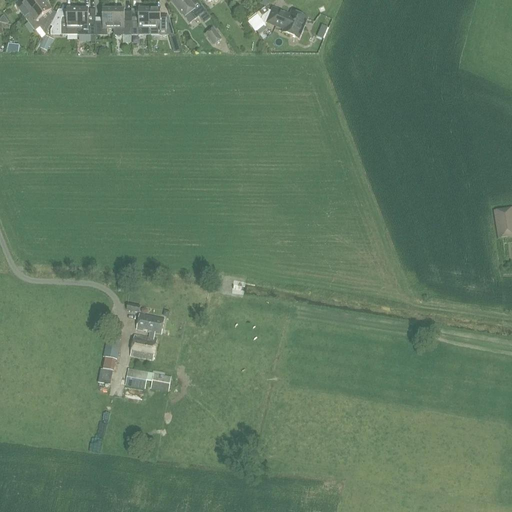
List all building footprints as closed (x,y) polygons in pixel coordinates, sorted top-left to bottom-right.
[(26,9),(30,14),(45,2),(43,0),(30,0),(28,2),(26,0),(19,0),(14,4),(18,9),(19,8),(22,12),(26,9)] [(191,14),(195,20),(207,12),(197,0),(175,0),(173,2),(185,18),(191,14)] [(52,11),(45,2),(30,14),(25,18),(35,31),(45,24),(41,19),(52,11)] [(273,9),(267,23),(284,30),(283,33),(299,39),(308,19),(292,12),(290,16),(273,9)] [(62,18),(60,22),(61,22),(60,22),(55,22),(50,32),(50,36),(77,36),(77,10),(67,10),(67,18),(62,18)] [(88,10),(77,10),(77,36),(79,36),(79,42),(91,42),(91,36),(92,36),(92,45),(96,45),(96,36),(96,22),(88,22),(88,10)] [(103,22),(96,22),(96,36),(108,36),(108,29),(114,29),(114,10),(103,10),(103,22)] [(125,10),(114,10),(114,29),(114,36),(116,36),(117,37),(121,37),(122,36),(132,36),(132,22),(125,22),(125,10)] [(139,22),(132,22),(132,36),(150,37),(150,10),(139,10),(139,22)] [(161,10),(150,10),(150,37),(152,37),(153,38),(157,38),(158,36),(167,36),(167,22),(161,22),(161,10)] [(236,20),(240,26),(246,21),(242,16),(236,20)] [(258,16),(250,22),(257,32),(265,26),(258,16)] [(317,37),(324,40),(328,28),(322,25),(317,37)] [(223,40),(214,28),(205,35),(214,46),(223,40)] [(176,53),(182,52),(179,35),(173,36),(176,53)] [(52,50),(54,38),(45,36),(42,48),(52,50)] [(511,208),(495,212),(499,239),(511,236),(511,208)] [(127,311),(139,313),(141,306),(128,304),(127,311)] [(138,331),(151,333),(156,334),(163,335),(165,320),(140,315),(138,331)] [(151,333),(150,339),(135,336),(131,358),(154,362),(158,341),(154,340),(156,334),(151,333)] [(110,338),(106,359),(103,370),(101,370),(99,384),(111,387),(114,373),(115,373),(117,361),(119,351),(117,350),(119,340),(110,338)] [(129,369),(126,386),(146,390),(147,382),(152,383),(151,389),(170,393),(172,377),(129,369)]
